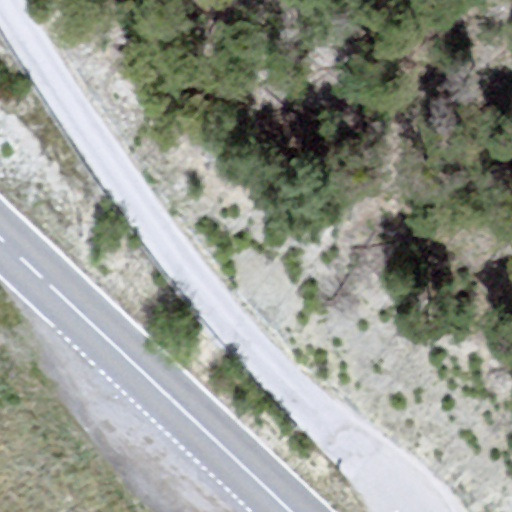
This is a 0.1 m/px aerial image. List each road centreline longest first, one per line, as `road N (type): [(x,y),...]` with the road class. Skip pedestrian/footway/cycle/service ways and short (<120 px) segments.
road 1 (unclassified): [(414,511),(196,282),(3,0)]
road 2 (secondary): [(0,237),(290,511)]
